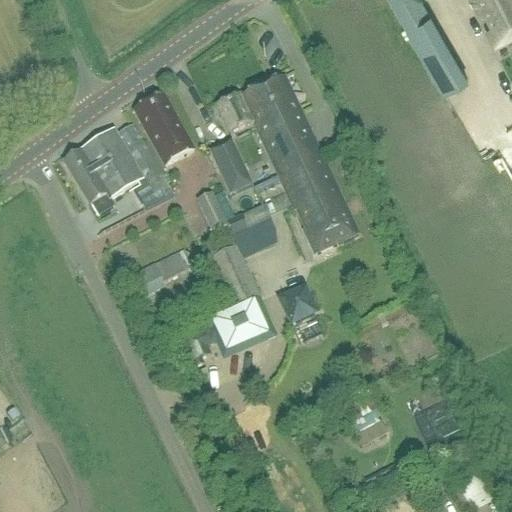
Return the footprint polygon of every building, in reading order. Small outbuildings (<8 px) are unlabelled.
[(430,11),(423,0),(390,0),(405,25),(430,11)] [(511,0),(470,0),(478,15),(485,12),(491,24),(485,27),(494,44),(511,34),(511,0)] [(468,78),(430,11),(405,25),(442,92),(468,78)] [(277,182),(318,160),(284,84),(243,103),(241,99),(216,110),(228,139),(256,126),(261,138),(259,140),(277,182)] [(165,171),(194,155),(163,101),(135,116),(165,171)] [(126,158),(114,138),(64,168),(90,210),(109,199),(112,203),(140,186),(149,201),(168,191),(143,148),(126,158)] [(232,146),(210,156),(230,200),(253,190),(232,146)] [(318,160),(277,182),(312,259),(354,240),(318,160)] [(223,222),(213,198),(197,206),(213,239),(227,232),(228,232),(223,222)] [(83,212),(70,215),(75,235),(87,231),(83,212)] [(228,232),(227,232),(232,244),(249,237),(243,225),(228,232)] [(153,235),(131,241),(135,256),(157,250),(153,235)] [(260,304),(232,244),(202,259),(229,317),(260,304)] [(183,254),(154,269),(154,268),(125,284),(136,307),(165,292),(163,287),(193,272),(183,254)] [(295,285),(274,290),(285,331),(306,325),(295,285)] [(202,297),(164,316),(171,329),(209,309),(202,297)] [(256,306),(230,317),(213,325),(227,356),(270,338),(256,306)] [(149,334),(166,326),(159,312),(143,320),(149,334)] [(386,438),(380,428),(357,440),(363,450),(386,438)]
